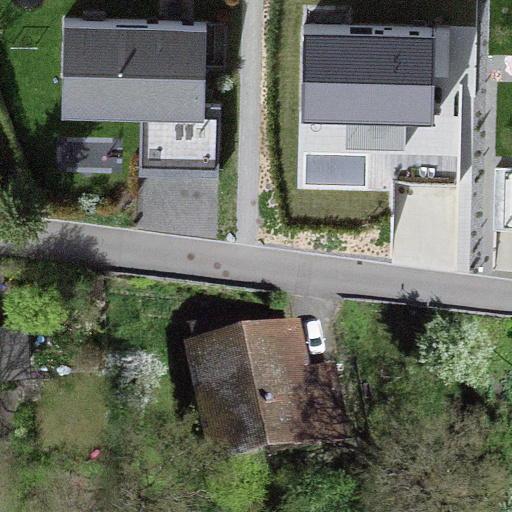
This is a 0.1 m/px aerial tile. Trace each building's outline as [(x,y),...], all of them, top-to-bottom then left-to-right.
[(220,103),(205,103),(207,19),(65,17),(63,110),(157,112),(156,173),(211,174),(219,174),(220,103)] [(435,27),(304,24),(301,114),(433,117),(435,27)] [(511,166),(495,166),(494,226),(511,226),(511,166)] [(324,320),(190,352),(220,476),(353,444),(324,320)] [(0,377),(28,377),(27,325),(0,326),(0,377)]
